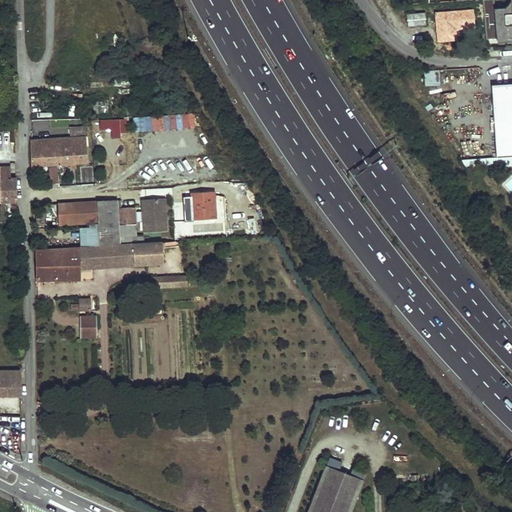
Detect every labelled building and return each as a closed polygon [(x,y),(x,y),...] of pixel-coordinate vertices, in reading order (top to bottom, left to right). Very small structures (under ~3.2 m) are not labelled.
[(511,1),(484,3),(487,42),(511,40),(511,1)] [(422,10),(405,11),(405,23),(423,22),(422,10)] [(424,70),(424,85),(439,85),(439,70),(424,70)] [(511,83),(493,84),(497,158),(511,156),(511,83)] [(100,121),(100,129),(111,129),(111,137),(119,137),(119,130),(125,130),(124,114),(117,115),(118,120),(100,121)] [(30,140),(31,166),(69,163),(75,163),(86,162),(84,127),(70,127),(70,138),(30,140)] [(511,156),(497,158),(498,167),(511,165),(511,156)] [(498,167),(497,158),(460,160),(467,169),(498,167)] [(0,202),(16,202),(15,177),(10,177),(10,167),(0,166),(0,202)] [(49,169),(50,182),(58,183),(57,169),(49,169)] [(182,193),(184,218),(215,217),(214,191),(182,193)] [(166,231),(164,198),(141,200),(141,208),(145,208),(145,220),(142,220),(143,232),(166,231)] [(115,200),(57,204),(58,224),(96,222),(97,224),(98,242),(118,241),(117,236),(117,233),(117,225),(116,208),(115,200)] [(133,207),(116,208),(117,225),(134,224),(133,207)] [(98,242),(97,224),(88,225),(88,228),(79,228),(80,245),(98,244),(98,242)] [(117,233),(117,236),(134,235),(134,224),(117,225),(117,233)] [(134,235),(117,236),(118,241),(118,243),(143,241),(143,235),(134,235)] [(131,243),(132,264),(161,262),(161,247),(175,246),(175,240),(131,243)] [(77,247),(78,268),(132,264),(131,243),(77,247)] [(34,249),(35,279),(79,278),(78,268),(77,247),(34,249)] [(135,278),(135,287),(185,285),(185,275),(135,278)] [(79,301),(79,308),(90,308),(90,300),(90,298),(79,298),(79,301)] [(79,316),(81,335),(97,335),(96,315),(79,316)] [(0,370),(0,394),(20,395),(19,371),(0,370)] [(327,467),(310,511),(350,511),(362,478),(327,467)]
